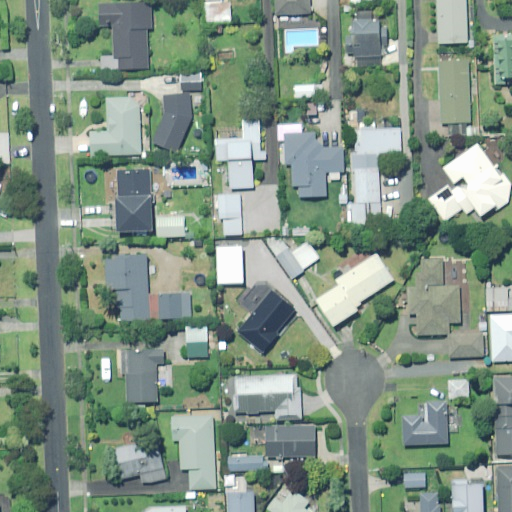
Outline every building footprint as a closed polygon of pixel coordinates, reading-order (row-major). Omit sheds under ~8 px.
[(150,68),(149,28),(156,28),(155,0),(139,0),(98,1),(99,26),(113,25),(113,55),(101,55),(102,69),(150,68)] [(314,0),(276,0),(277,14),(315,13),(314,0)] [(468,0),(437,0),(439,43),(470,42),(468,0)] [(383,15),(374,15),(374,8),(356,8),(357,33),(348,33),(349,51),(356,51),(356,64),(385,63),(383,15)] [(511,83),(511,33),(496,34),(498,84),(511,83)] [(469,59),(439,60),(441,123),(451,123),(451,136),(464,136),(464,122),(472,122),(469,59)] [(201,91),(201,74),(182,74),(182,91),(201,91)] [(325,96),(325,84),(296,85),(297,97),(325,96)] [(192,119),(191,94),(165,95),(165,115),(154,142),(178,151),(192,119)] [(148,115),(142,115),(141,98),(109,99),(110,131),(91,132),(91,155),(143,154),(142,139),(149,139),(148,115)] [(268,160),(268,142),(263,142),(263,123),(244,123),(244,138),(218,138),(218,162),(229,162),(229,187),(254,187),(254,160),(268,160)] [(402,152),(402,129),(356,130),(358,203),(382,202),(381,152),(402,152)] [(317,147),(317,133),(286,133),(286,147),(286,165),(294,165),(294,186),(300,186),(300,196),(328,196),(328,179),(345,179),(346,147),(317,147)] [(429,197),(433,204),(446,223),(465,210),(467,214),(475,210),(480,218),(495,208),(497,211),(510,202),(511,187),(504,175),(499,177),(478,146),(443,170),(451,182),(429,197)] [(112,228),(156,226),(154,165),(117,167),(118,204),(112,205),(112,228)] [(243,234),(242,194),(220,194),(220,219),(225,219),(226,235),(243,234)] [(186,236),(186,216),(159,216),(159,236),(186,236)] [(282,237),(270,245),(277,255),(289,247),(282,237)] [(245,243),(218,244),(221,282),(247,280),(245,243)] [(278,255),(295,277),(306,269),(290,247),(278,255)] [(149,294),(147,254),(105,256),(107,291),(120,290),(122,321),(194,318),(192,292),(149,294)] [(394,281),(377,255),(355,270),(350,262),(333,273),(341,285),(318,300),(335,326),(363,308),(360,303),(394,281)] [(455,329),(463,328),(462,314),(461,285),(446,286),(445,258),(423,258),(423,272),(417,272),(417,287),(411,287),(412,314),(419,313),(419,334),(449,333),(450,333),(450,323),(455,323),(455,329)] [(511,309),(511,286),(487,288),(488,311),(511,309)] [(262,352),(299,306),(274,287),(237,333),(262,352)] [(511,314),(491,315),(494,361),(511,360),(511,314)] [(212,356),(211,328),(191,328),(192,357),(212,356)] [(450,333),(449,333),(450,357),(486,356),(485,332),(463,333),(450,333)] [(165,342),(130,342),(131,374),(127,374),(127,402),(157,402),(157,363),(165,362),(165,342)] [(301,419),(300,374),(237,377),(238,412),(278,411),(278,420),(301,419)] [(497,405),(511,404),(511,376),(496,377),(497,405)] [(472,397),(471,379),(449,381),(450,399),(472,397)] [(450,443),(448,401),(427,402),(428,415),(403,416),(404,445),(450,443)] [(511,404),(497,405),(499,455),(511,454),(511,404)] [(181,443),(182,472),(191,471),(191,489),(217,489),(216,411),(170,412),(171,443),(181,443)] [(319,456),(319,425),(270,425),(270,456),(319,456)] [(167,479),(158,439),(112,449),(118,479),(142,474),(144,483),(167,479)] [(265,470),(265,456),(230,457),(231,471),(265,470)] [(511,511),(511,468),(499,469),(500,511),(511,511)] [(429,486),(429,470),(406,471),(407,487),(429,486)] [(485,511),(486,486),(470,486),(470,481),(453,482),(453,511),(485,511)] [(256,511),(255,492),(228,494),(229,511),(256,511)] [(313,511),(306,507),(310,501),(297,492),(293,497),(289,494),(283,502),(277,498),(269,509),(272,511),(313,511)] [(442,511),(442,499),(440,500),(439,493),(421,494),(421,511),(442,511)]
